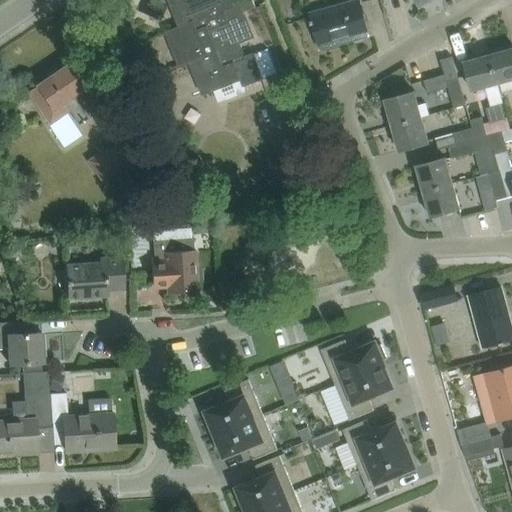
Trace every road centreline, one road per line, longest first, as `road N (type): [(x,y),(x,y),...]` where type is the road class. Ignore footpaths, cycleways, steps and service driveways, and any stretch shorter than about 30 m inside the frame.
road 1 (residential): [(494,0),(359,77),(348,91),(392,235),(404,246)]
road 2 (residential): [(0,490),(141,480),(156,472),(164,449),(148,364),(161,345)]
road 3 (residential): [(161,345),(398,284)]
road 4 (residential): [(398,284),(458,493)]
